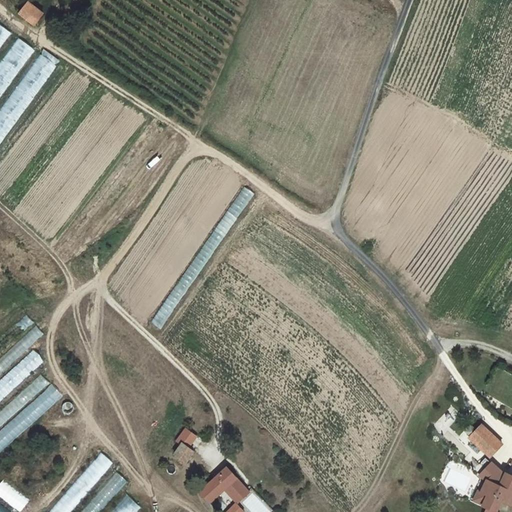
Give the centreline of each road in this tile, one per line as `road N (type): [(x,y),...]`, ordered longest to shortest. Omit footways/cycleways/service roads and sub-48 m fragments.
road 1 (unclassified): [(335,219),(303,216),(203,150),(187,154),(104,273),(111,301),(218,414),(211,458)]
road 2 (track): [(149,490),(85,339),(68,275),(0,204)]
road 3 (track): [(102,280),(55,319),(50,351),(88,418),(149,490),(156,511)]
road 4 (track): [(102,280),(80,455),(34,511)]
road 5 (track): [(203,150),(0,7)]
road 6 (unclassified): [(409,0),(335,219)]
road 7 (track): [(354,511),(436,373),(440,348)]
road 8 (unclassified): [(335,219),(440,348)]
